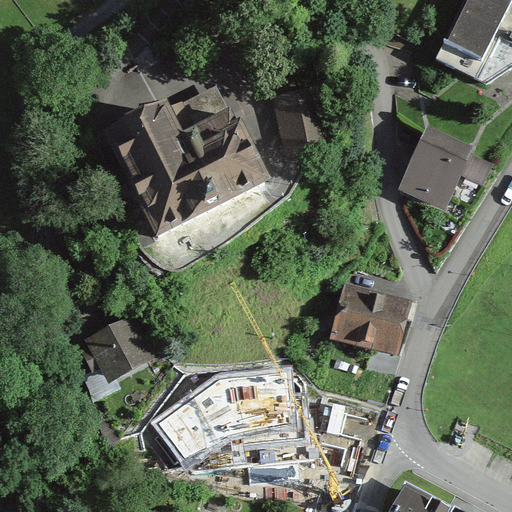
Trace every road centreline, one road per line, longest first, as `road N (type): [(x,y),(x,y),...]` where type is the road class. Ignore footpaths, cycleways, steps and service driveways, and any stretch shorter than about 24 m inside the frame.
road 1 (residential): [(329,0),(379,70),(408,237),(442,310)]
road 2 (residential): [(511,505),(435,463),(419,441),(411,382),(442,310)]
road 3 (residential): [(442,310),(511,185)]
